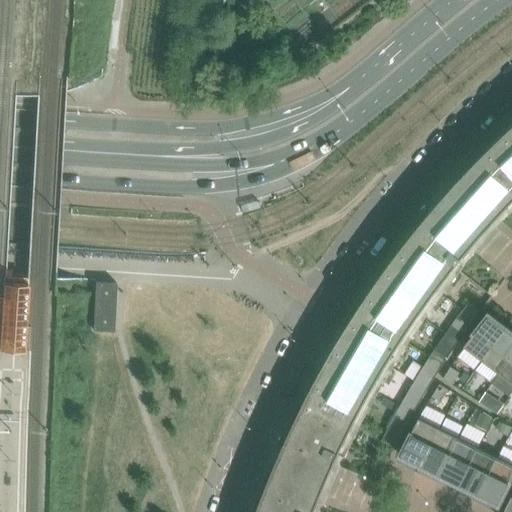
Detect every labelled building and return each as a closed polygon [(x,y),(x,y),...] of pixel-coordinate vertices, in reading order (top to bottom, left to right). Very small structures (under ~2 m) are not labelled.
[(511,124),(511,125),(484,152),(472,164),(511,201),(511,124)] [(483,233),(511,201),(472,164),(442,197),(412,233),(454,266),(483,233)] [(454,266),(412,233),(388,264),(365,296),(357,310),(335,345),(318,375),(309,392),(294,421),(343,444),(349,447),(363,420),(367,411),(378,393),(392,367),(409,341),(412,336),(424,318),(442,294),(448,285),(460,270),(454,266)] [(114,331),(116,283),(106,283),(95,282),(93,330),(114,331)] [(480,311),(468,302),(462,310),(474,319),(480,311)] [(474,319),(462,310),(456,318),(468,328),(474,319)] [(482,360),(508,328),(489,313),(464,346),(482,360)] [(468,328),(456,318),(454,322),(450,326),(462,336),(466,331),(468,328)] [(462,336),(450,326),(446,334),(445,335),(457,344),(462,336)] [(499,373),(511,356),(511,330),(508,328),(482,360),(499,373)] [(457,344),(445,335),(439,343),(451,352),(457,344)] [(451,352),(439,343),(433,352),(446,360),(451,352)] [(444,363),(446,360),(433,352),(431,355),(427,361),(440,369),(444,363)] [(511,383),(511,356),(499,373),(511,383)] [(435,377),(440,369),(427,361),(425,363),(422,369),(435,377)] [(452,385),(460,373),(450,367),(442,379),(452,385)] [(429,386),(435,377),(422,369),(416,378),(429,386)] [(424,395),(429,386),(416,378),(415,381),(411,386),(424,395)] [(441,403),(449,390),(439,384),(432,397),(441,403)] [(424,395),(411,386),(407,393),(406,396),(419,404),(424,395)] [(414,413),(419,404),(406,396),(400,405),(414,413)] [(409,421),(414,413),(400,405),(396,414),(409,421)] [(404,431),(409,421),(396,414),(391,423),(404,431)] [(488,429),(493,420),(481,414),(477,423),(488,429)] [(422,466),(440,428),(419,418),(402,451),(400,455),(422,466)] [(313,511),(326,481),(343,444),(294,421),(289,432),(277,460),(273,469),(259,506),(275,511),(313,511)] [(399,439),(404,431),(391,423),(386,432),(399,439)] [(508,437),(511,428),(502,423),(498,432),(508,437)] [(441,475),(459,438),(440,428),(422,466),(441,475)] [(395,448),(399,439),(386,432),(381,441),(395,448)] [(460,485),(478,447),(459,438),(441,475),(460,485)] [(479,494),(498,457),(478,447),(460,485),(479,494)] [(499,504),(511,478),(511,464),(498,457),(479,494),(499,504)] [(511,511),(511,495),(511,496),(506,508),(503,511),(511,511)]
